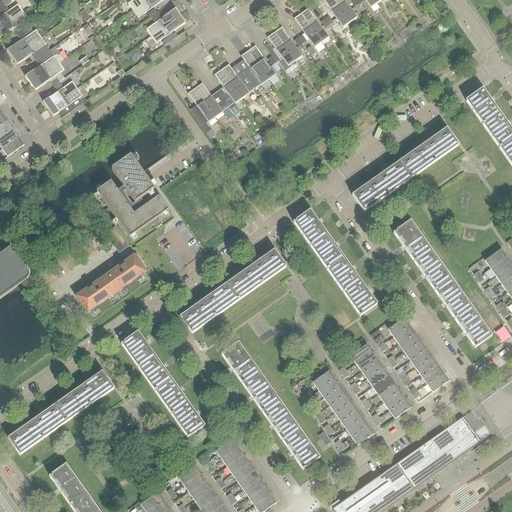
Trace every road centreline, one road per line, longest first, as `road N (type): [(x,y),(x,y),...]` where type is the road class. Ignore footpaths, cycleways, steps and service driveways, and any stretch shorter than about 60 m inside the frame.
road 1 (residential): [(296,505),(156,301)]
road 2 (residential): [(466,383),(329,181)]
road 3 (residential): [(296,505),(466,383)]
road 4 (residential): [(329,181),(496,63)]
road 5 (residential): [(0,415),(156,301)]
road 6 (residential): [(263,227),(154,74)]
road 7 (residential): [(47,149),(154,74)]
road 8 (residential): [(156,301),(263,227)]
